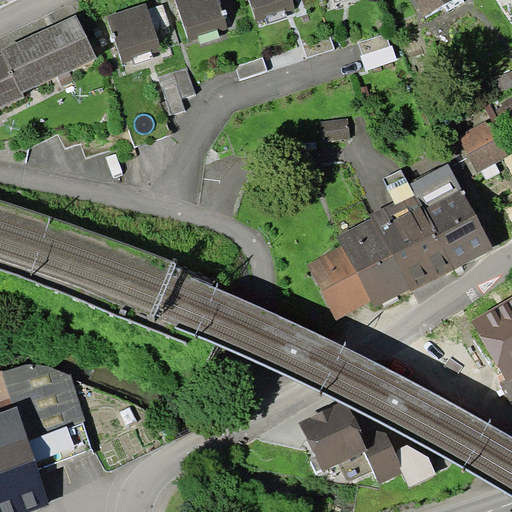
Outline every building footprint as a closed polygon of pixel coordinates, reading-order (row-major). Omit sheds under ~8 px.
[(218,0),(175,0),(189,42),(228,29),(218,0)] [(249,0),(256,21),(295,8),(292,0),(249,0)] [(415,0),(424,17),(453,0),(415,0)] [(147,3),(108,16),(123,63),(162,51),(147,3)] [(1,50),(3,53),(22,93),(58,76),(69,70),(96,58),(76,15),(1,50)] [(359,42),(363,55),(390,46),(386,34),(359,42)] [(335,49),(331,36),(303,44),(307,58),(335,49)] [(363,55),(361,56),(366,71),(397,60),(392,45),(390,46),(363,55)] [(0,108),(23,97),(22,93),(3,53),(0,54),(0,108)] [(267,71),(263,59),(237,67),(241,79),(267,71)] [(196,94),(187,68),(173,72),(182,99),(196,94)] [(75,81),(69,70),(58,76),(63,87),(75,81)] [(186,110),(182,99),(173,72),(159,77),(172,115),(186,110)] [(511,97),(501,103),(503,105),(496,109),(504,124),(511,120),(510,119),(511,118),(511,97)] [(348,117),(320,121),(322,140),(350,136),(348,117)] [(478,173),(508,156),(490,123),(488,124),(487,121),(458,137),(478,173)] [(455,269),(494,248),(460,189),(462,188),(448,162),(411,183),(417,194),(415,195),(455,269)] [(396,205),(415,195),(406,177),(386,187),(394,202),(396,205)] [(372,217),(410,288),(412,291),(455,269),(415,195),(396,205),(394,202),(371,214),(372,217)] [(375,307),(410,288),(372,217),(336,236),(342,246),(307,265),(336,320),(372,301),(375,307)] [(511,296),(471,321),(506,379),(499,383),(511,403),(511,402),(511,296)] [(0,511),(31,511),(50,506),(39,469),(92,449),(83,422),(86,421),(71,375),(49,367),(38,365),(25,364),(3,371),(3,370),(0,370),(0,511)] [(365,452),(370,449),(364,435),(353,412),(339,403),(299,422),(317,456),(310,459),(316,471),(323,468),(324,470),(339,463),(348,482),(374,470),(365,452)] [(376,430),(364,435),(370,449),(365,452),(374,470),(381,485),(404,474),(401,468),(403,467),(396,453),(386,432),(376,430)] [(429,458),(408,445),(398,449),(399,452),(396,453),(403,467),(401,468),(404,474),(409,487),(437,475),(429,458)]
